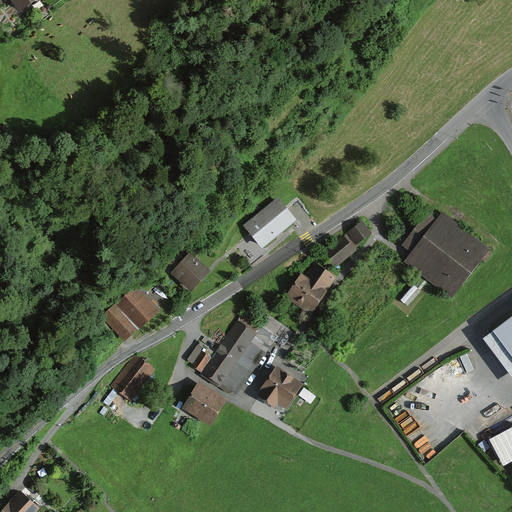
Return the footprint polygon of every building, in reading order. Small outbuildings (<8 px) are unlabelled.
[(10,0),(20,12),(35,0),(10,0)] [(278,199),(245,226),(264,249),(297,222),(278,199)] [(413,253),(407,260),(451,296),(489,249),(444,213),(438,220),(430,214),(404,246),(413,253)] [(362,222),(345,236),(354,248),(372,233),(362,222)] [(345,236),(322,255),(333,268),(356,250),(345,236)] [(211,271),(192,252),(189,255),(184,249),(175,259),(180,264),(171,273),(191,292),(211,271)] [(302,274),(286,297),(310,314),(336,277),(315,263),(305,277),(302,274)] [(394,290),(402,281),(381,264),(374,273),(394,290)] [(163,309),(147,292),(145,294),(140,289),(120,307),(129,316),(139,328),(140,329),(163,309)] [(221,386),(223,383),(237,393),(275,339),(284,345),(293,332),(268,315),(262,324),(245,312),(212,358),(203,351),(193,366),(221,386)] [(126,340),(139,328),(129,316),(116,328),(126,340)] [(511,316),(486,336),(511,369),(511,316)] [(155,370),(137,355),(112,385),(131,400),(155,370)] [(275,407),(277,404),(285,409),(302,383),(276,365),(259,390),(261,391),(258,395),(275,407)] [(225,401),(197,384),(183,407),(211,424),(225,401)] [(511,427),(489,439),(502,464),(511,458),(511,427)] [(1,511),(34,511),(38,508),(21,492),(1,511)]
